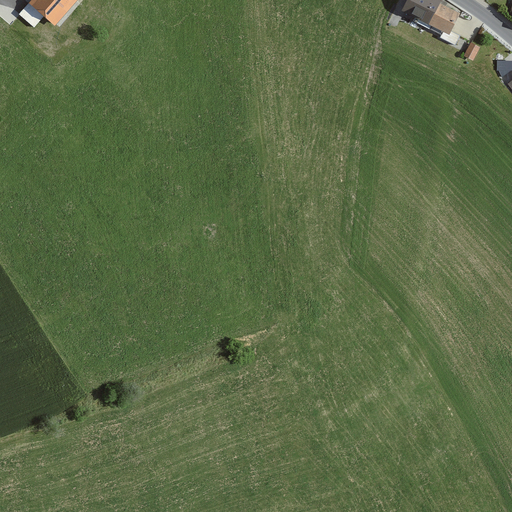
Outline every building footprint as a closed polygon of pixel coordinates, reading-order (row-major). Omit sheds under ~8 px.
[(35,0),(32,4),(56,27),(82,0),(35,0)] [(447,4),(438,0),(412,0),(406,15),(455,36),(464,16),(445,7),(447,4)] [(480,49),(472,46),(466,61),(474,64),(480,49)] [(511,59),(499,59),(498,72),(511,72),(511,59)] [(511,79),(503,86),(511,96),(511,79)]
